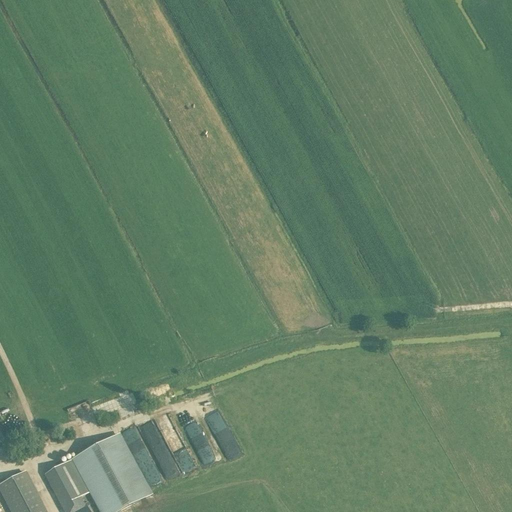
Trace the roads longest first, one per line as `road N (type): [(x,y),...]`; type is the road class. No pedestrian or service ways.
road 1 (track): [(511,322),(293,345),(0,455)]
road 2 (track): [(0,350),(45,455),(35,466)]
